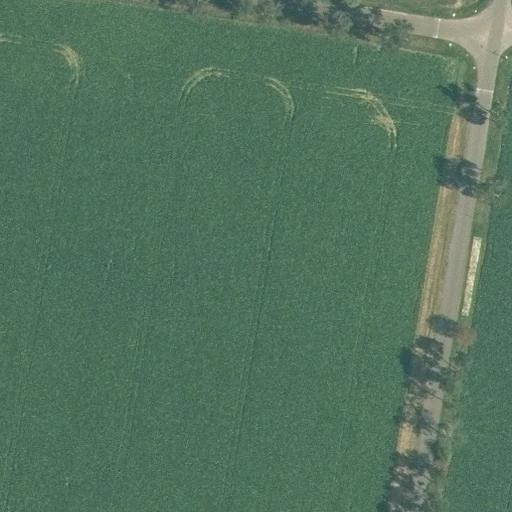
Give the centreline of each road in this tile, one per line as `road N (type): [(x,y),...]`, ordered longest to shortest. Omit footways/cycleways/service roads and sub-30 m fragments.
road 1 (unclassified): [(413,511),(491,37)]
road 2 (unclassified): [(491,37),(264,0)]
